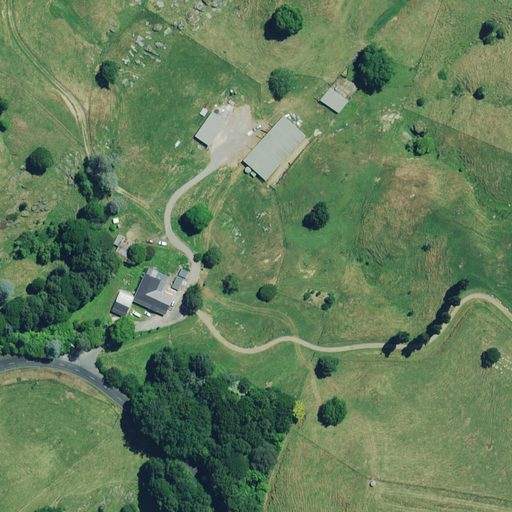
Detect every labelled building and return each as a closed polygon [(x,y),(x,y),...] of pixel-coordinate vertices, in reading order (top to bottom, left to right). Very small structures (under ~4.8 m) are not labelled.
[(341,106),(325,95),(321,102),(337,113),(341,106)] [(252,170),(249,173),(254,177),(256,174),(264,181),(304,136),(282,117),(242,161),(252,170)] [(132,254),(137,245),(117,235),(112,244),(117,246),(112,255),(128,263),(132,254)] [(167,277),(146,268),(133,299),(154,308),(167,277)] [(188,271),(181,268),(177,275),(184,278),(188,271)] [(182,280),(176,277),(172,288),(177,290),(182,280)]
